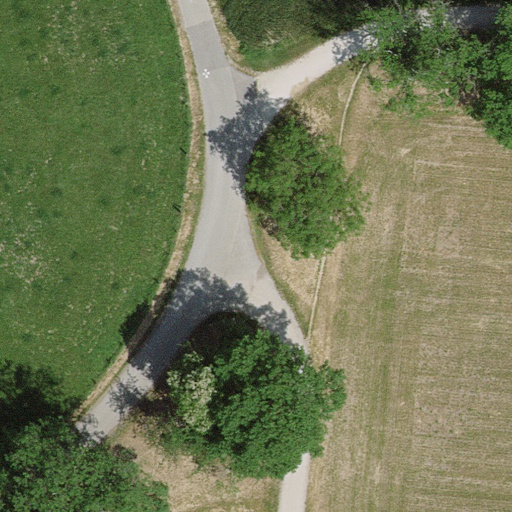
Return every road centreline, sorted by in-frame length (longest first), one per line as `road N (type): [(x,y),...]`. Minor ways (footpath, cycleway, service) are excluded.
road 1 (unclassified): [(0,511),(48,478),(166,343),(212,257),(230,184)]
road 2 (track): [(230,184),(247,113),(326,56),(383,30),(511,16)]
road 3 (track): [(230,184),(245,253),(280,316),(299,383),(290,511)]
road 4 (track): [(193,0),(215,78),(230,184)]
